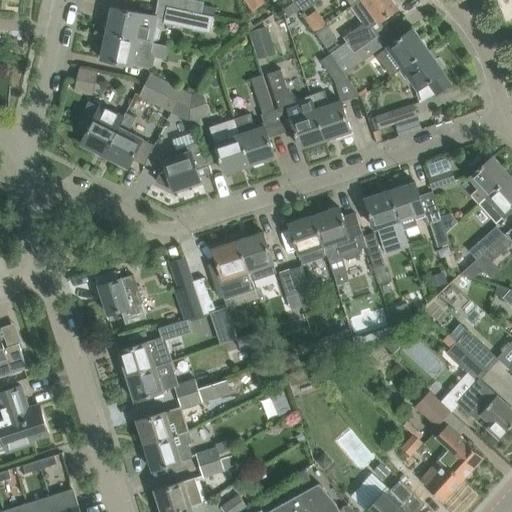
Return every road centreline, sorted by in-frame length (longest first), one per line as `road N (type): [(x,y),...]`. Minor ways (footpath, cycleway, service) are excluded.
road 1 (residential): [(506,119),(192,224),(145,224),(75,190),(27,190)]
road 2 (residential): [(118,511),(43,275)]
road 3 (residential): [(26,147),(60,0)]
road 4 (residential): [(444,0),(482,47),(506,119)]
